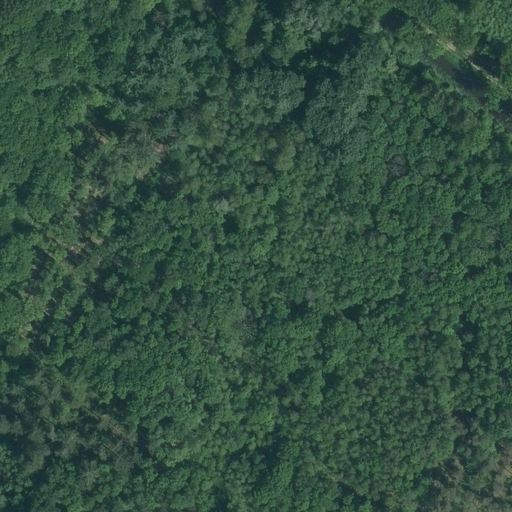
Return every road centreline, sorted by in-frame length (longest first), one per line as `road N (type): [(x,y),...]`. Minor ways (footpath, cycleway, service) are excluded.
road 1 (track): [(0,292),(131,0)]
road 2 (track): [(399,0),(511,93)]
